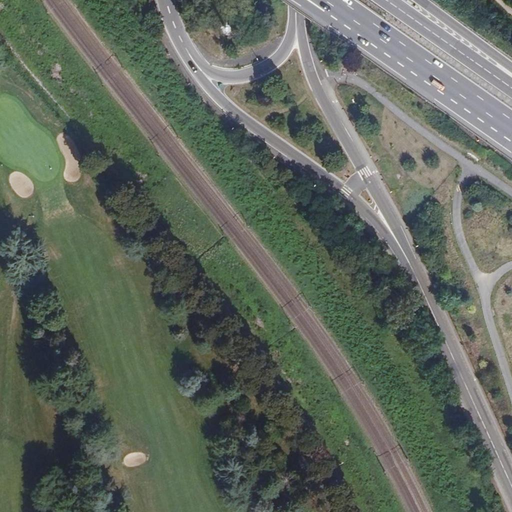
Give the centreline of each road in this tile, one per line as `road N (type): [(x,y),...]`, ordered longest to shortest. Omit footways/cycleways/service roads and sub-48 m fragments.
road 1 (secondary): [(185,48),(217,96),(344,192),(411,267)]
road 2 (secondary): [(411,267),(318,92),(297,13)]
road 3 (secondary): [(411,267),(511,489)]
road 4 (trunk): [(338,9),(511,131)]
road 5 (secondary): [(185,48),(222,77),(253,73),(281,53),(297,13)]
road 6 (trunk): [(511,87),(385,0)]
